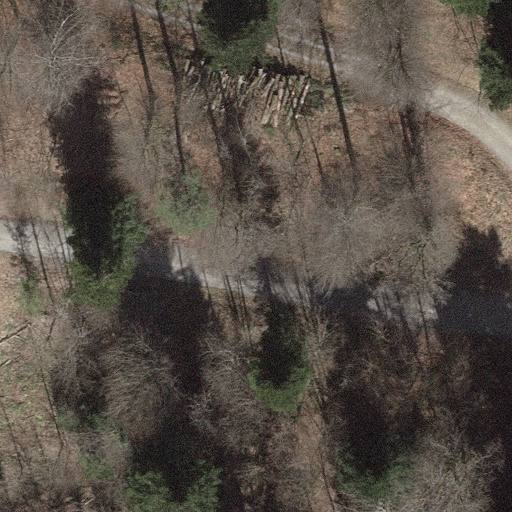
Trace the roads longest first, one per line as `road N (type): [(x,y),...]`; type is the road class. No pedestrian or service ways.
road 1 (track): [(511,306),(313,292),(0,239)]
road 2 (track): [(152,0),(361,62),(511,143)]
